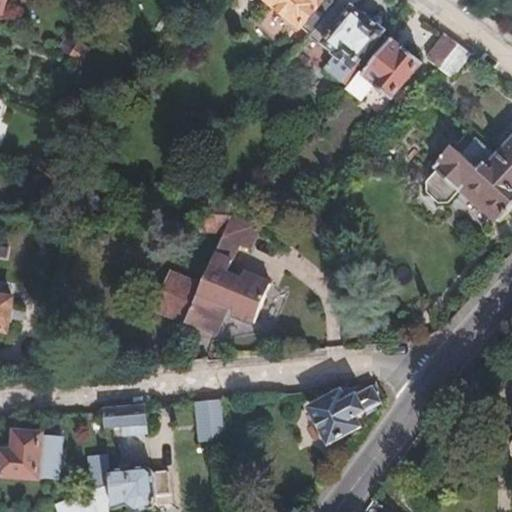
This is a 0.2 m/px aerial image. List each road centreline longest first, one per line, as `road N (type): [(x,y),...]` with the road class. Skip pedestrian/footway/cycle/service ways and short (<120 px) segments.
road 1 (residential): [(447,354),(0,397)]
road 2 (residential): [(447,354),(331,511)]
